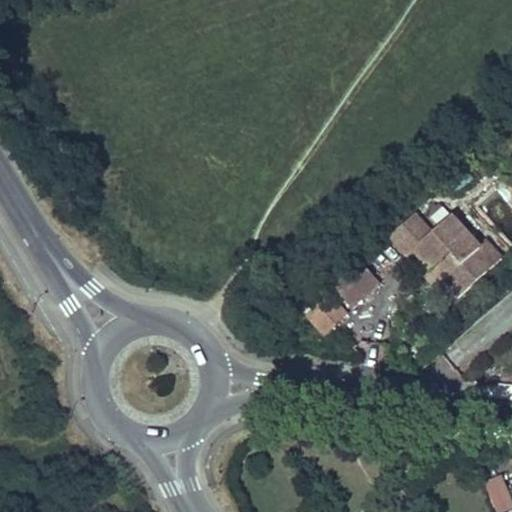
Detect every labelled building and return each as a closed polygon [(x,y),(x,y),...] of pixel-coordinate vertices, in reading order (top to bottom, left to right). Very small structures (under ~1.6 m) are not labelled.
[(413,251),(430,269),(457,299),(486,272),(471,255),(480,248),(450,217),(431,235),(413,215),(389,238),(407,257),(413,251)] [(480,248),(471,255),(486,272),(495,265),(480,248)] [(330,284),(351,307),(378,282),(358,259),(330,284)] [(457,299),(430,269),(423,275),(450,305),(457,299)] [(329,295),(306,315),(323,334),(346,313),(329,295)] [(504,511),(511,509),(511,501),(503,477),(486,484),(496,511),(504,511)]
